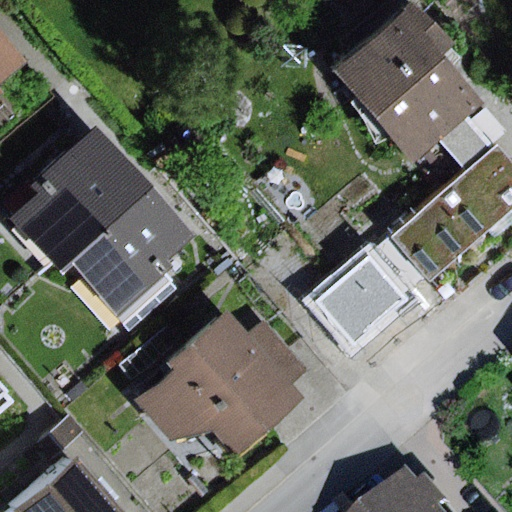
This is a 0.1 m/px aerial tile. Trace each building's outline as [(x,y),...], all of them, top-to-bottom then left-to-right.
[(415,3),(334,72),(413,165),(439,143),(468,119),(483,105),(443,58),(453,49),(415,3)] [(41,254),(124,176),(71,118),(3,178),(13,187),(0,197),(0,225),(31,263),(41,254)] [(468,119),(439,143),(466,175),(495,150),(468,119)] [(424,279),(428,284),(511,211),(511,166),(497,149),(495,150),(466,175),(390,240),(424,279)] [(144,250),(170,225),(124,176),(41,254),(94,311),(150,257),(144,250)] [(424,279),(390,240),(369,253),(404,296),(424,279)] [(366,249),(302,301),(347,356),(411,304),(404,296),(369,253),(366,249)] [(214,450),(282,390),(275,383),(226,328),(204,303),(148,352),(155,360),(118,393),(152,431),(188,420),(214,450)] [(250,307),(226,328),(275,383),(298,363),(250,307)] [(60,411),(39,428),(53,446),(75,428),(60,411)] [(0,511),(107,511),(87,489),(51,448),(0,493),(0,511)] [(440,511),(435,506),(445,497),(423,471),(414,478),(406,469),(356,511),(440,511)]
